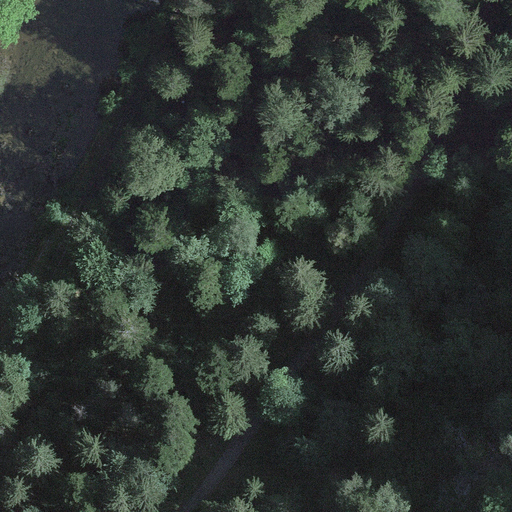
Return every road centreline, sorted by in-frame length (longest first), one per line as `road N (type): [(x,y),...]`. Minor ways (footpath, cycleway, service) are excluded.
road 1 (unclassified): [(186,511),(382,251),(502,0)]
road 2 (track): [(189,0),(0,381)]
